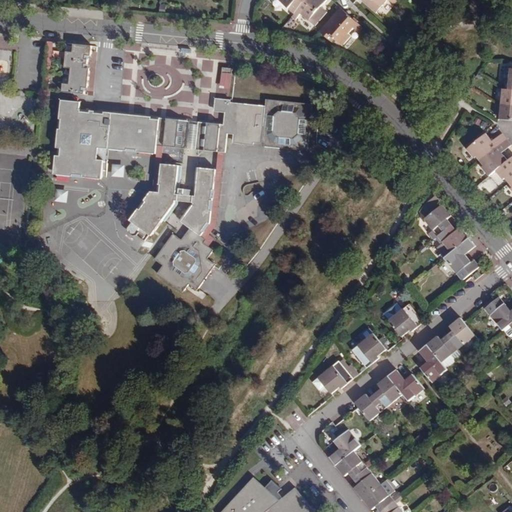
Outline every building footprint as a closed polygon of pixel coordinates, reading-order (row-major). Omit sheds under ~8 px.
[(307,0),(275,0),(293,16),(307,0)] [(307,0),(293,16),(292,17),(297,21),(302,14),(316,26),(328,12),(322,8),(329,0),(307,0)] [(396,0),(362,0),(375,12),(386,0),(388,0),(393,4),(397,0),(396,0)] [(348,35),(345,33),(348,30),(350,32),(353,29),(358,23),(358,22),(355,19),(353,19),(341,8),(319,31),(332,43),(334,40),(342,47),(350,37),(348,35)] [(358,33),(363,28),(358,23),(353,29),(358,33)] [(49,91),(54,42),(48,42),(43,90),(49,91)] [(95,46),(76,44),(75,52),(70,52),(68,54),(66,66),(69,69),(73,69),(72,85),(67,84),(64,87),(64,92),(87,95),(87,89),(91,86),(92,70),(90,67),(90,56),(94,54),(95,46)] [(232,101),(235,74),(225,73),(222,100),(232,101)] [(511,104),(511,89),(509,89),(503,89),(502,104),(511,104)] [(234,103),(232,101),(222,100),(220,99),(218,101),(217,109),(219,112),(227,113),(226,125),(201,123),(198,150),(221,153),(226,153),(228,153),(230,134),(236,134),(235,141),(238,144),(254,146),(257,143),(264,144),(267,148),(308,152),(312,149),(313,134),(311,131),(309,131),(309,125),(311,125),(315,123),(316,109),(313,105),(273,101),(269,103),(268,106),(234,103)] [(124,116),(122,115),(81,111),(82,106),(80,103),(66,101),(62,104),(58,149),(61,152),(60,158),(57,161),(56,173),(58,176),(102,181),(105,179),(107,165),(104,162),(100,162),(101,149),(159,156),(160,146),(161,146),(166,147),(189,149),(191,122),(143,117),(141,118),(141,123),(123,121),(124,116)] [(511,104),(502,104),(501,119),(511,120),(511,104)] [(141,118),(143,117),(132,116),(122,115),(124,116),(123,121),(141,123),(141,118)] [(189,149),(184,193),(194,194),(198,150),(201,123),(191,122),(189,149)] [(476,156),(480,161),(508,139),(502,133),(492,143),(485,134),(466,149),(473,158),(476,156)] [(508,139),(480,161),(484,166),(481,169),(489,177),(496,171),(507,162),(500,153),(511,144),(508,139)] [(166,147),(161,146),(157,191),(160,191),(160,182),(162,182),(164,162),(166,147)] [(217,197),(213,225),(214,226),(218,229),(226,153),(221,153),(219,168),(217,188),(219,188),(218,197),(217,197)] [(511,158),(507,162),(496,171),(503,180),(506,177),(510,182),(511,180),(511,158)] [(180,202),(181,199),(181,193),(184,164),(164,162),(162,182),(160,182),(160,191),(157,191),(154,190),(134,218),(135,222),(151,234),(156,233),(166,219),(167,220),(180,202)] [(112,165),(111,177),(124,178),(124,165),(112,165)] [(217,188),(219,168),(199,166),(196,195),(196,201),(182,219),(194,228),(185,240),(179,235),(175,235),(159,257),(160,261),(166,266),(161,272),(163,276),(184,291),(187,291),(192,285),(199,290),(202,289),(218,267),(217,262),(211,258),(216,252),(215,248),(213,246),(208,243),(210,240),(205,236),(213,225),(217,197),(218,197),(219,188),(217,188)] [(55,203),(67,203),(68,190),(55,190),(55,203)] [(438,237),(449,228),(444,221),(447,219),(452,215),(443,204),(424,220),(438,237)] [(444,221),(449,228),(452,225),(447,219),(444,221)] [(210,240),(213,235),(218,229),(214,226),(213,225),(205,236),(210,240)] [(452,225),(449,228),(454,234),(457,231),(452,225)] [(454,234),(449,228),(438,237),(451,253),(470,238),(462,228),(457,231),(454,234)] [(218,238),(213,235),(210,240),(208,243),(213,246),(218,238)] [(470,238),(451,253),(444,259),(462,281),(480,267),(474,260),(471,263),(464,255),(462,253),(465,250),(468,253),(476,246),(470,238)] [(390,321),(403,338),(408,334),(406,331),(410,329),(412,331),(413,332),(425,322),(411,304),(398,314),(394,313),(391,316),(391,320),(390,321)] [(510,327),(511,325),(511,312),(511,313),(505,305),(491,317),(504,332),(505,331),(510,327)] [(452,341),(461,352),(479,338),(463,318),(452,327),(456,331),(460,335),(452,341)] [(449,337),(452,341),(460,335),(456,331),(449,337)] [(379,360),(378,359),(376,356),(379,353),(381,356),(386,352),(373,334),(371,335),(368,334),(363,337),(364,341),(351,352),(365,370),(379,360)] [(452,359),(461,352),(452,341),(446,345),(443,342),(440,337),(428,347),(444,366),(452,359)] [(447,370),(444,366),(428,347),(420,353),(426,361),(427,360),(430,357),(433,361),(430,364),(429,364),(429,363),(421,369),(434,385),(449,372),(447,370)] [(456,361),(454,358),(452,359),(444,366),(447,370),(450,370),(456,365),(456,361)] [(323,388),(330,397),(336,392),(334,389),(337,387),(339,389),(340,391),(352,381),(338,363),(317,380),(318,382),(317,385),(319,388),(323,388)] [(388,380),(403,398),(408,405),(425,392),(412,376),(404,383),(405,384),(402,386),(399,383),(402,381),(396,373),(388,380)] [(380,399),(389,410),(395,417),(398,414),(392,407),(403,398),(388,380),(381,385),(385,389),(388,392),(380,399)] [(377,395),(380,399),(388,392),(385,389),(377,395)] [(372,423),(389,410),(380,399),(375,402),(372,399),(369,395),(357,404),(372,423)] [(292,428),(300,422),(293,413),(285,419),(292,428)] [(337,467),(355,452),(363,446),(350,430),(336,441),(343,449),(345,452),(341,455),(339,452),(331,459),(337,467)] [(359,478),(370,469),(355,452),(337,467),(346,478),(350,474),(354,472),(359,478)] [(364,500),(383,485),(370,469),(359,478),(364,484),(360,487),(356,491),(364,500)] [(355,481),(359,478),(354,472),(350,474),(355,481)] [(272,497),(275,495),(255,475),(223,511),(269,511),(271,511),(272,511),(316,511),(297,487),(280,500),(277,502),(272,497)] [(364,484),(359,478),(355,481),(360,487),(364,484)] [(386,511),(397,503),(393,498),(383,485),(364,500),(373,511),(377,508),(381,505),(386,511)] [(393,498),(397,503),(404,497),(400,493),(393,498)] [(404,511),(397,503),(386,511),(404,511)]
